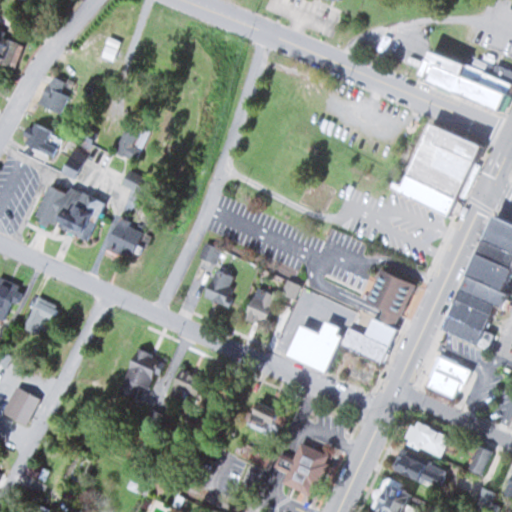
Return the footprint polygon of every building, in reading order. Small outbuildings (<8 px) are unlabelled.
[(511,69),(511,81),(500,111),(419,79),(423,69),(430,51),(492,76),(497,64),(511,69)] [(58,91),(63,80),(50,74),(37,103),(58,113),(66,94),(58,91)] [(55,148),(39,119),(22,129),(38,158),(55,148)] [(396,193),(454,215),(481,144),(423,122),(396,193)] [(138,131),(124,126),(114,150),(138,160),(150,129),(140,125),(138,131)] [(95,134),(82,128),(62,173),(76,179),(95,134)] [(66,191),(46,184),(33,217),(89,240),(104,202),(68,187),(66,191)] [(511,226),(483,215),(440,331),(486,348),(511,277),(511,226)] [(104,246),(126,256),(139,230),(116,220),(104,246)] [(201,295),(225,306),(237,280),(213,269),(201,295)] [(413,283),(377,269),(364,302),(380,308),(377,318),(372,316),(364,335),(325,320),(320,333),(298,324),(286,356),(326,371),(336,345),(382,363),(413,283)] [(241,314),(255,325),(277,298),(264,287),(241,314)] [(54,304),(37,295),(21,326),(38,335),(54,304)] [(116,392),(133,399),(138,384),(147,388),(159,357),(134,347),(116,392)] [(456,400),(468,368),(437,356),(425,388),(456,400)] [(26,426),(41,398),(18,385),(3,413),(26,426)] [(283,414),(254,398),(243,419),(272,434),(283,414)] [(402,441),(435,455),(444,433),(411,419),(402,441)] [(281,481),(306,496),(330,457),(301,440),(289,460),(282,456),(276,466),(286,472),(281,481)] [(490,452),(476,445),(466,468),(480,474),(490,452)] [(425,465),(400,451),(391,469),(416,482),(425,465)] [(370,508),(378,511),(398,511),(407,495),(383,483),(370,508)] [(489,511),(498,493),(486,488),(476,511),(489,511)]
